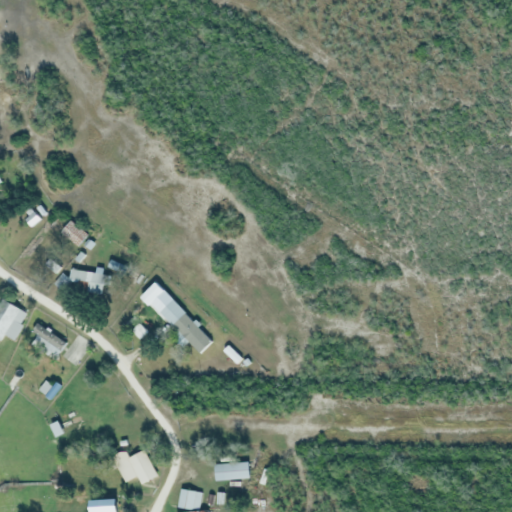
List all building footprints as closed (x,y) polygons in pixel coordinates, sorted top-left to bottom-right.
[(31,226),(25,219),(33,211),(40,219),(31,226)] [(87,233),(78,245),(60,231),(70,219),(87,233)] [(79,262),(74,258),(80,250),(85,255),(79,262)] [(49,257),(61,267),(56,273),(44,264),(49,257)] [(111,258),(128,265),(124,273),(108,266),(111,258)] [(94,271),(95,267),(103,268),(102,274),(112,275),(110,285),(104,284),(102,292),(69,287),(72,268),(94,271)] [(153,281),(162,291),(148,305),(138,296),(153,281)] [(27,315),(11,340),(4,335),(1,341),(0,340),(0,302),(2,299),(27,315)] [(159,311),(171,299),(211,339),(199,351),(159,311)] [(31,332),(37,322),(66,341),(59,351),(31,332)] [(138,322),(147,330),(140,339),(130,331),(138,322)] [(229,344),(243,358),(237,364),(223,350),(229,344)] [(40,390),(47,379),(59,387),(52,398),(40,390)] [(58,420),(64,432),(55,436),(49,424),(58,420)] [(125,482),(115,461),(143,447),(157,475),(141,483),(137,476),(125,482)] [(215,480),(214,464),(247,463),(248,479),(215,480)] [(199,509),(178,506),(180,488),(201,491),(199,509)] [(95,501),(95,511),(131,511),(132,501),(95,501)]
